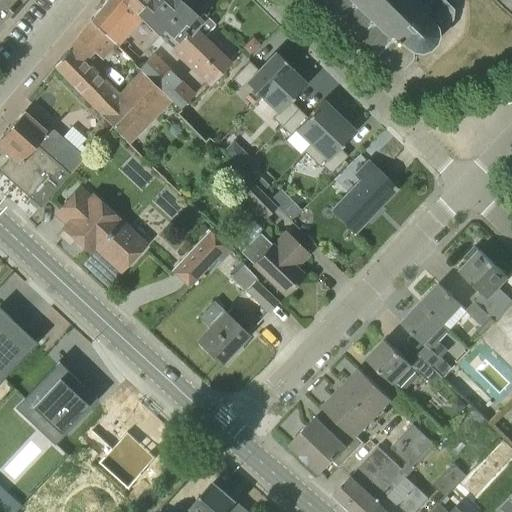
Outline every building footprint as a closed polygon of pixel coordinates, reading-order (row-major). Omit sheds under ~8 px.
[(0,0),(0,13),(11,2),(9,0),(0,0)] [(121,0),(106,0),(90,20),(103,33),(106,29),(120,41),(140,19),(141,18),(136,13),(132,10),(129,13),(124,8),(127,5),(121,0)] [(147,0),(121,0),(127,5),(124,8),(129,13),(132,10),(136,13),(147,0)] [(147,0),(136,13),(141,18),(140,19),(171,48),(184,33),(188,37),(205,16),(203,14),(213,2),(211,0),(197,0),(188,10),(178,0),(147,0)] [(320,0),(322,3),(323,1),(339,17),(338,18),(340,20),(341,19),(357,34),(355,36),(358,38),(359,37),(375,52),(374,54),(375,54),(374,56),(384,66),(385,65),(392,70),(403,69),(412,60),(412,51),(420,52),(428,50),(434,43),(436,36),(435,28),(444,27),(452,20),(453,9),(442,0),(320,0)] [(209,83),(228,63),(229,62),(204,37),(215,25),(205,16),(188,37),(184,33),(171,48),(209,83)] [(87,61),(94,53),(100,59),(113,44),(103,33),(90,20),(68,49),(54,65),(101,113),(100,115),(113,128),(128,144),(146,127),(157,115),(172,102),(168,98),(139,70),(119,93),(87,61)] [(243,47),(250,54),(260,44),(253,37),(243,47)] [(246,83),(262,98),(291,68),(275,52),(257,70),(248,62),(232,79),(241,87),(246,83)] [(139,70),(168,98),(181,83),(172,74),(170,76),(151,57),(139,70)] [(291,68),(262,98),(277,113),(272,118),(281,126),(298,109),(289,101),(306,84),(290,69),(291,68)] [(310,145),(338,115),(323,100),(306,117),(298,109),(281,126),(289,135),(295,130),(310,145)] [(42,131),(22,113),(0,138),(0,145),(10,155),(11,155),(26,168),(36,156),(40,159),(45,153),(47,155),(48,155),(69,174),(84,157),(47,125),(42,131)] [(338,115),(310,145),(326,160),(318,168),(327,177),(347,156),(338,148),(355,131),(338,115)] [(0,153),(7,160),(0,167),(0,172),(39,207),(41,208),(47,201),(71,176),(69,174),(48,155),(47,155),(45,153),(40,159),(36,156),(26,168),(11,155),(10,155),(0,145),(0,153)] [(397,189),(367,161),(353,175),(358,180),(330,209),(355,232),(397,189)] [(276,208),(237,168),(225,180),(264,220),(276,208)] [(269,186),(259,176),(252,182),(262,193),(269,186)] [(120,269),(142,245),(116,221),(117,220),(93,198),(89,202),(78,191),(59,212),(71,223),(58,237),(78,256),(85,247),(88,250),(94,244),(120,269)] [(191,287),(228,249),(211,231),(173,269),(191,287)] [(274,246),(271,243),(260,232),(240,252),(251,263),(285,296),(304,276),(295,268),(309,254),(287,233),(274,246)] [(496,321),(511,307),(511,305),(511,299),(499,287),(508,277),(476,246),(464,258),(469,262),(460,271),(483,293),(475,301),(496,321)] [(230,277),(267,313),(268,314),(278,303),(255,280),(256,279),(242,264),(230,277)] [(421,303),(443,324),(461,305),(440,284),(431,293),(432,294),(422,304),(421,303)] [(496,321),(475,301),(466,310),(481,325),(477,330),(482,335),(496,321)] [(403,322),(427,346),(419,355),(441,376),(452,365),(432,347),(449,330),(443,324),(421,303),(421,304),(422,305),(412,314),(412,313),(403,322)] [(247,336),(234,323),(240,317),(230,307),(197,341),(220,363),(236,347),(237,349),(243,342),(242,341),(247,336)] [(0,381),(3,378),(36,343),(33,340),(20,327),(0,308),(0,381)] [(419,355),(410,363),(386,340),(367,359),(398,389),(418,369),(435,385),(442,377),(441,376),(419,355)] [(97,399),(79,382),(58,361),(24,397),(14,408),(33,425),(42,416),(60,433),(62,434),(63,436),(81,417),(97,399)] [(322,407),(326,411),(355,438),(356,436),(364,428),(368,433),(387,413),(382,409),(392,399),(359,368),(322,407)] [(458,397),(452,402),(452,410),(457,416),(467,406),(458,397)] [(355,438),(326,411),(319,419),(316,416),(290,444),(301,455),(308,463),(309,462),(321,473),(333,461),(340,467),(363,443),(356,436),(355,438)] [(378,447),(334,495),(353,511),(373,511),(381,504),(409,475),(436,445),(413,424),(391,447),(407,462),(401,468),(378,447)] [(467,475),(455,463),(434,485),(446,497),(467,475)] [(247,511),(236,502),(236,501),(214,482),(191,509),(194,511),(247,511)] [(389,511),(381,504),(373,511),(413,511),(427,496),(415,485),(390,511),(389,511)] [(5,491),(0,496),(0,508),(3,511),(16,511),(21,506),(5,491)] [(511,511),(511,510),(504,502),(494,511),(511,511)]
